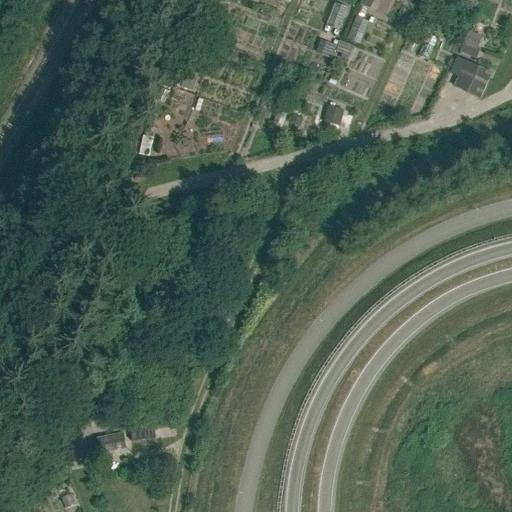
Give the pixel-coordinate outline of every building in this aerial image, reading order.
[(330,21),(336,0),(324,0),(319,17),(330,21)] [(367,0),(359,40),(377,44),(386,0),(367,0)] [(480,100),(492,75),(457,58),(449,74),(458,79),(454,87),(480,100)] [(316,120),(331,122),(334,101),(319,99),(316,120)] [(125,450),(122,435),(98,439),(101,455),(125,450)]
